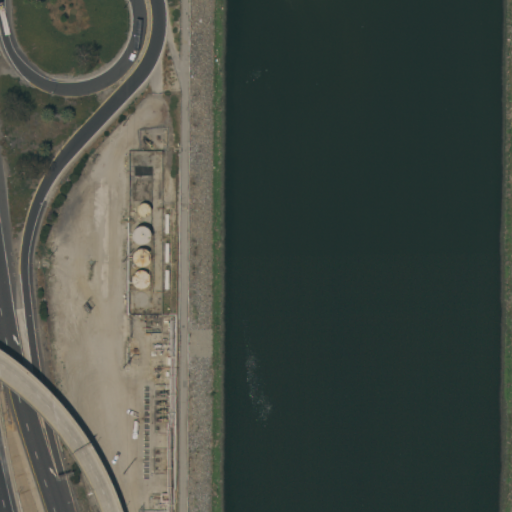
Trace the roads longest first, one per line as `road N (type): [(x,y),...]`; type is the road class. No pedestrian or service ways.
road 1 (motorway): [(66,511),(33,332),(33,230),(57,170),(142,79),(161,31),(157,0)]
road 2 (motorway): [(137,0),(142,25),(129,60),(97,86),(73,89),(52,86),(18,58),(2,0)]
road 3 (motorway): [(111,511),(62,419),(0,365)]
road 4 (motorway): [(61,511),(13,347)]
